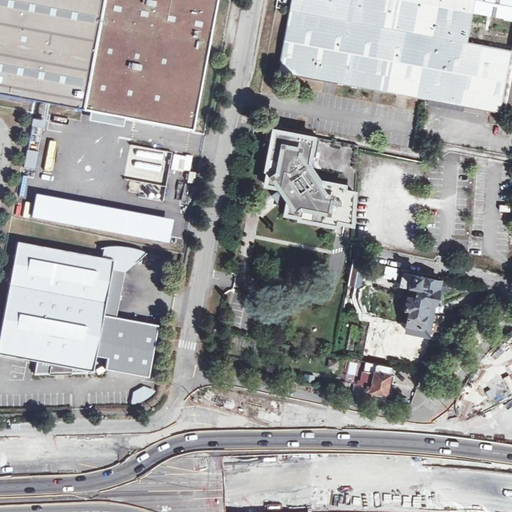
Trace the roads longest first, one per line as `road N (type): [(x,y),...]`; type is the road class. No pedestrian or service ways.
road 1 (trunk): [(0,510),(382,496),(511,507)]
road 2 (trunk): [(511,485),(340,472),(0,482)]
road 3 (unclassified): [(186,441),(187,345),(251,0)]
road 4 (secondary): [(511,430),(250,424),(186,441)]
road 5 (trunk): [(511,458),(385,445),(186,441)]
road 6 (secondary): [(186,441),(0,443)]
